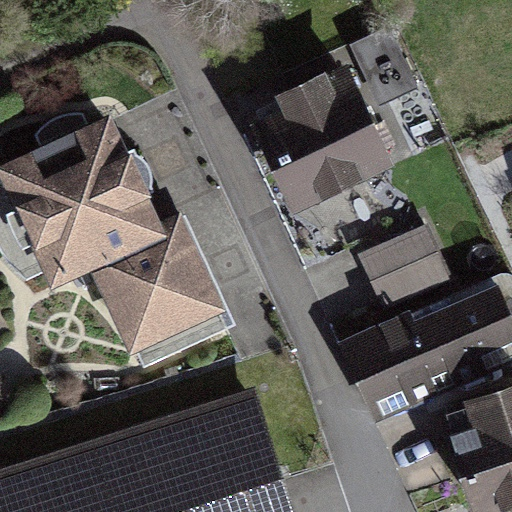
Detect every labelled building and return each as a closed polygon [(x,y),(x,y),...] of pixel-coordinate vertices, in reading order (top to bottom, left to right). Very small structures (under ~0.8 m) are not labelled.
[(261,138),(303,223),(403,174),(355,76),(333,86),(331,83),(283,106),(292,123),(261,138)] [(120,119),(1,176),(60,297),(97,279),(139,365),(237,318),(187,216),(171,224),(120,119)] [(363,268),(388,323),(462,290),(437,235),(363,268)] [(511,308),(501,284),(345,353),(381,433),(511,374),(511,308)] [(511,511),(511,397),(471,412),(486,456),(460,465),(476,511),(511,511)] [(292,511),(257,403),(0,485),(0,511),(292,511)]
